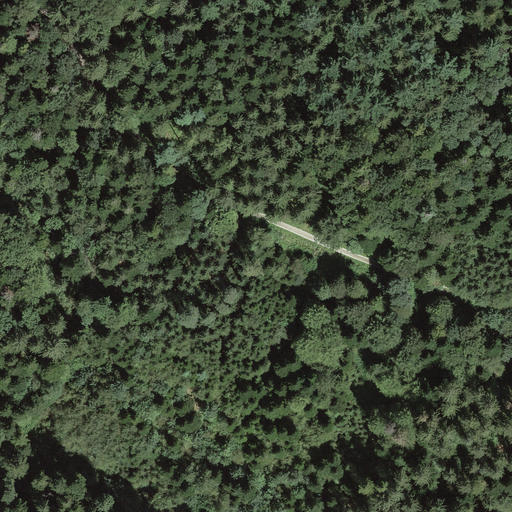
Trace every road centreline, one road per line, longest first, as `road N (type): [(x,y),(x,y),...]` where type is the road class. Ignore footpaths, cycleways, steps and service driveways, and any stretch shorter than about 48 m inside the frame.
road 1 (track): [(38,0),(99,85),(214,197),(479,301),(511,301)]
road 2 (track): [(71,0),(132,14),(200,0)]
